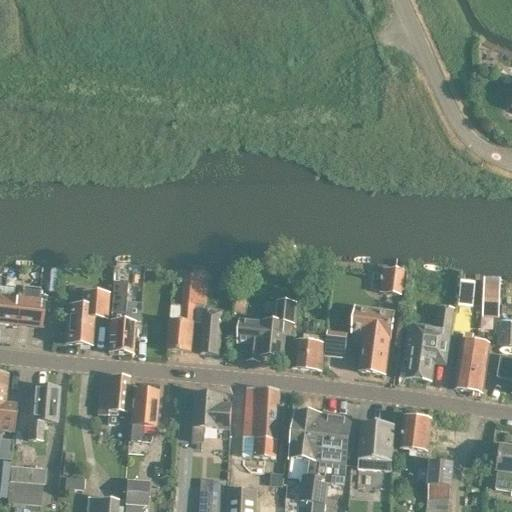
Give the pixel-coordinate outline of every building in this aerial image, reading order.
[(379,291),(400,294),(403,269),(383,266),(379,291)] [(180,320),(169,319),(166,349),(190,351),(194,304),(204,305),(207,275),(183,273),(180,320)] [(3,285),(13,286),(14,277),(4,276),(3,285)] [(107,351),(131,353),(133,320),(124,320),(124,312),(123,312),(126,281),(112,280),(107,351)] [(0,322),(40,327),(43,299),(38,299),(39,287),(21,285),(20,297),(0,294),(0,322)] [(64,344),(90,346),(92,318),(105,319),(107,293),(81,291),(80,305),(67,304),(64,344)] [(245,360),(258,361),(259,355),(282,357),(285,322),(294,323),(295,307),(280,305),(278,321),(260,319),(260,320),(238,318),(236,338),(247,339),(245,360)] [(405,377),(430,380),(432,362),(445,364),(453,308),(437,305),(434,325),(411,322),(408,322),(403,357),(408,358),(405,377)] [(358,370),(383,374),(388,338),(389,338),(393,311),(354,306),(351,332),(363,334),(358,370)] [(199,352),(218,354),(222,309),(203,308),(199,352)] [(323,342),(318,341),(318,335),(302,333),(301,339),(294,339),(291,367),(320,370),(323,342)] [(481,392),(488,342),(461,338),(458,353),(453,388),(481,392)] [(511,390),(511,393),(511,392),(511,358),(498,356),(495,376),(511,378),(511,390)] [(0,429),(12,431),(15,403),(3,402),(6,373),(0,372),(0,429)] [(125,407),(128,376),(100,373),(96,414),(127,417),(128,407),(125,407)] [(26,439),(41,441),(43,422),(55,423),(58,388),(31,386),(28,420),(27,420),(26,439)] [(241,455),(274,457),(278,390),(246,387),(241,455)] [(129,440),(141,441),(142,426),(154,427),(157,390),(132,388),(129,424),(130,424),(129,440)] [(219,395),(196,393),(193,428),(192,427),(191,441),(203,442),(204,428),(217,429),(217,427),(229,428),(230,406),(218,405),(219,395)] [(306,474),(301,474),(297,500),(311,502),(322,413),(294,409),(288,460),(307,462),(306,474)] [(311,502),(325,504),(328,477),(337,478),(338,466),(344,467),(350,416),(322,413),(311,502)] [(399,448),(429,452),(433,419),(403,416),(399,448)] [(357,468),(390,471),(393,424),(360,421),(357,468)] [(511,476),(511,486),(511,446),(500,444),(498,458),(497,458),(496,468),(496,471),(511,473),(511,476)] [(273,471),(288,473),(290,460),(275,458),(273,471)] [(0,497),(5,498),(9,461),(0,459),(0,497)] [(90,462),(70,461),(69,476),(90,477),(90,462)] [(428,484),(427,498),(426,498),(424,511),(446,511),(448,498),(449,486),(451,486),(453,462),(428,461),(426,484),(428,484)] [(32,504),(39,505),(41,484),(42,484),(43,468),(9,465),(8,482),(6,502),(11,502),(32,504)] [(64,488),(83,489),(84,479),(65,477),(64,488)] [(122,511),(142,511),(142,505),(146,506),(148,481),(125,479),(123,504),(122,511)] [(197,511),(224,511),(226,480),(200,479),(197,511)] [(225,511),(255,511),(256,490),(227,488),(225,511)] [(86,496),(84,511),(116,511),(117,499),(86,496)]
